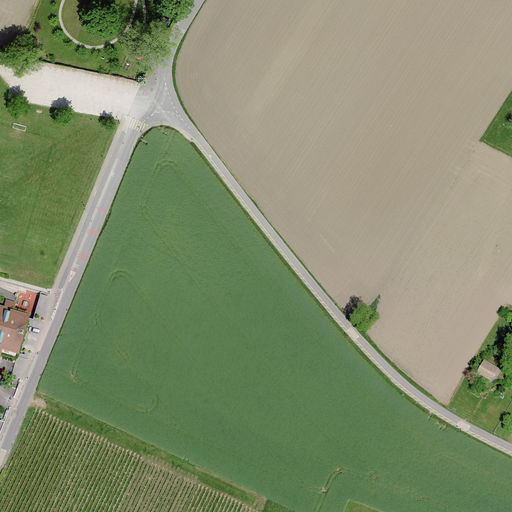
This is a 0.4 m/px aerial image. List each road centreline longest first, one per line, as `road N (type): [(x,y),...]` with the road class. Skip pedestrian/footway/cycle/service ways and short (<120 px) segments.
road 1 (unclassified): [(167,106),(379,361),(430,405),(511,448)]
road 2 (unclassified): [(0,467),(135,125),(167,106)]
